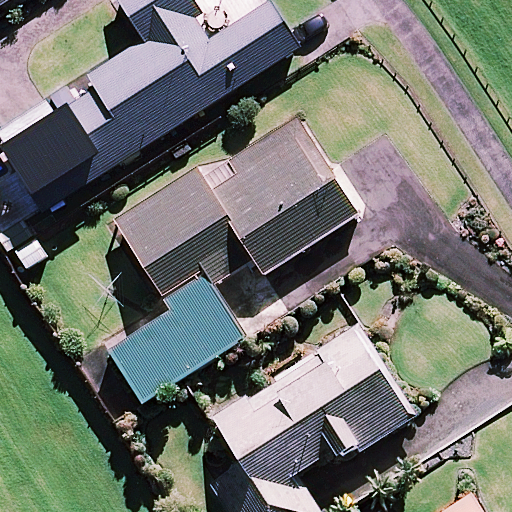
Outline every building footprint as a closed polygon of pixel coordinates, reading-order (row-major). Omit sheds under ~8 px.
[(0,0),(0,9),(14,0),(0,0)] [(43,217),(303,49),(272,2),(210,42),(195,18),(203,13),(194,0),(115,0),(143,43),(89,78),(97,90),(1,152),(43,217)] [(205,271),(208,276),(215,288),(256,261),(266,277),(361,216),(297,117),(203,178),(197,168),(115,221),(164,297),(205,271)] [(0,244),(7,256),(15,251),(30,272),(53,256),(39,235),(26,215),(33,210),(7,171),(0,175),(0,244)] [(248,339),(215,288),(208,276),(168,302),(175,314),(110,355),(143,406),(248,339)] [(212,485),(229,511),(322,511),(300,476),(336,453),(340,460),(357,449),(360,455),(415,419),(356,328),(317,353),(320,358),(251,402),(248,398),(214,419),(244,465),(212,485)] [(482,511),(471,495),(445,511),(482,511)]
